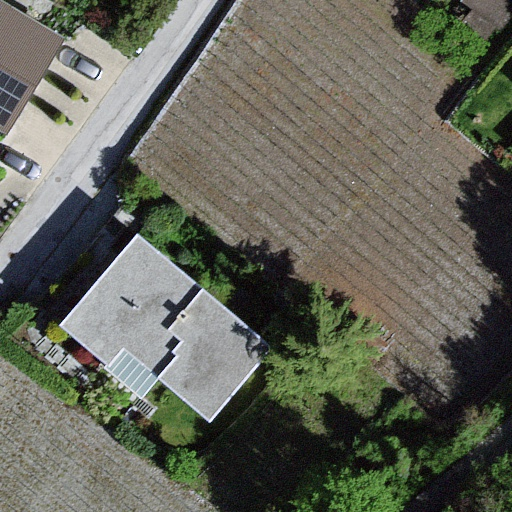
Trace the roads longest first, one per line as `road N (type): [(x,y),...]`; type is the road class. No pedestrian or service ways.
road 1 (motorway): [(380,511),(0,485)]
road 2 (residential): [(200,0),(0,267)]
